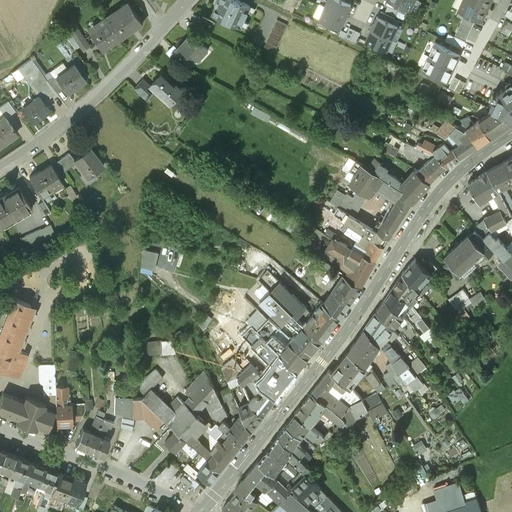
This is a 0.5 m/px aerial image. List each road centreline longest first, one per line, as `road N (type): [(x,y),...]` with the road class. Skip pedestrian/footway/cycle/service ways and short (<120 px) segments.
road 1 (secondary): [(511,133),(439,190),(359,312),(201,511)]
road 2 (residential): [(0,171),(61,126),(161,30)]
road 3 (residential): [(197,511),(0,429)]
